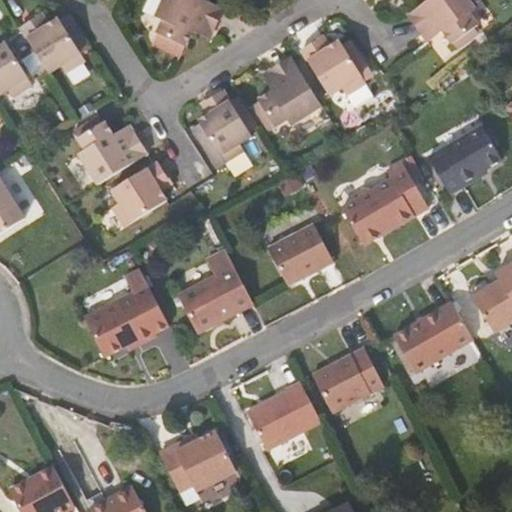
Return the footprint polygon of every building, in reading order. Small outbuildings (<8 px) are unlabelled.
[(54,0),(46,0),(45,1),(51,12),(59,8),(54,0)] [(82,0),(75,0),(71,2),(90,37),(100,32),(82,0)] [(234,0),(170,0),(169,2),(176,5),(170,18),(200,32),(206,20),(209,21),(213,11),(226,18),(234,0)] [(426,0),(421,4),(435,25),(448,16),(453,23),(456,22),(465,34),(490,15),(483,4),(488,0),(426,0)] [(45,1),(31,9),(58,56),(72,49),(76,56),(95,45),(90,37),(71,2),(70,1),(59,8),(51,12),(45,1)] [(213,11),(209,21),(221,27),(226,18),(213,11)] [(448,16),(435,25),(439,32),(440,33),(453,23),(448,16)] [(0,64),(6,76),(18,69),(23,76),(43,65),(18,21),(7,27),(0,30),(0,64)] [(335,39),(343,35),(337,24),(329,29),(335,39)] [(355,28),(343,35),(335,39),(329,29),(316,36),(343,83),(357,75),(362,83),(381,72),(355,28)] [(333,93),(304,43),(283,55),(290,67),(282,72),(284,76),(271,83),(272,84),(287,110),(299,102),(303,110),(333,93)] [(290,67),(283,55),(275,60),(282,72),(290,67)] [(238,76),(223,84),(228,94),(221,99),(209,105),(235,150),(256,138),(251,129),(264,122),(261,117),(244,87),(238,76)] [(228,94),(223,84),(215,89),(221,99),(228,94)] [(249,84),(244,87),(261,117),(267,114),(249,84)] [(272,84),(265,88),(280,113),(287,110),(272,84)] [(104,165),(154,136),(142,115),(129,123),(125,115),(121,117),(113,104),(86,120),(94,132),(87,136),(104,165)] [(129,123),(142,115),(137,107),(125,115),(129,123)] [(460,184),(489,169),(486,163),(497,157),(511,150),(492,114),(439,144),(460,184)] [(162,165),(172,159),(164,146),(119,173),(126,185),(118,190),(131,211),(174,184),(166,173),(162,165)] [(4,152),(0,154),(0,218),(32,200),(4,152)] [(349,195),(367,227),(385,217),(390,225),(437,198),(411,153),(409,152),(396,159),(399,167),(382,177),(374,176),(365,181),(363,188),(349,195)] [(486,163),(489,169),(500,163),(497,157),(486,163)] [(176,166),(172,159),(162,165),(166,173),(176,166)] [(320,210),(275,234),(295,272),(340,248),(320,210)] [(385,217),(367,227),(371,235),(390,225),(385,217)] [(240,252),(231,236),(214,245),(223,261),(240,252)] [(205,320),(260,290),(240,252),(185,282),(205,320)] [(161,319),(176,312),(156,275),(146,255),(131,263),(139,279),(90,304),(110,342),(132,331),(141,326),(145,332),(164,323),(161,319)] [(511,265),(497,276),(511,298),(511,265)] [(453,351),(510,314),(485,275),(471,284),(474,287),(429,316),(453,351)] [(135,337),(145,332),(141,326),(132,331),(135,337)] [(410,368),(386,330),(337,359),(359,397),(410,368)] [(288,439),(342,408),(318,368),(303,376),(305,379),(266,402),(288,439)] [(230,423),(213,431),(187,443),(184,437),(172,443),(190,483),(204,476),(207,482),(249,462),(230,423)] [(187,443),(213,431),(210,425),(184,437),(187,443)] [(33,511),(81,511),(88,508),(65,466),(21,488),(33,511)] [(118,505),(146,491),(143,486),(115,499),(118,505)] [(390,511),(376,489),(362,498),(359,494),(329,511),(390,511)] [(156,511),(146,491),(118,505),(115,499),(98,507),(100,511),(156,511)]
